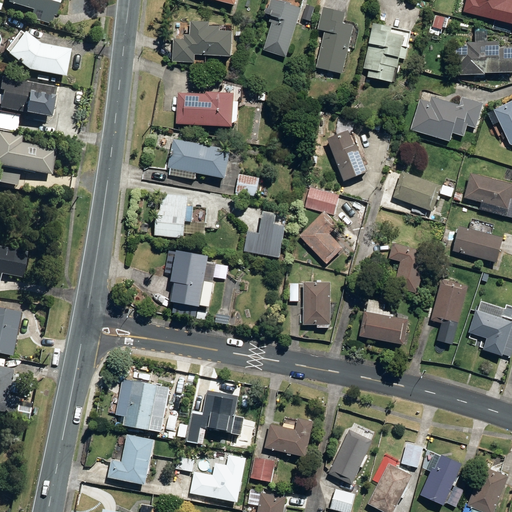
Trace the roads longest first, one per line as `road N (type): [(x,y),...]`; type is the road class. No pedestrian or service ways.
road 1 (tertiary): [(82,329),(429,392),(511,417)]
road 2 (secondary): [(82,329),(128,0)]
road 3 (secondary): [(47,511),(82,329)]
road 4 (unknown): [(336,356),(379,181)]
